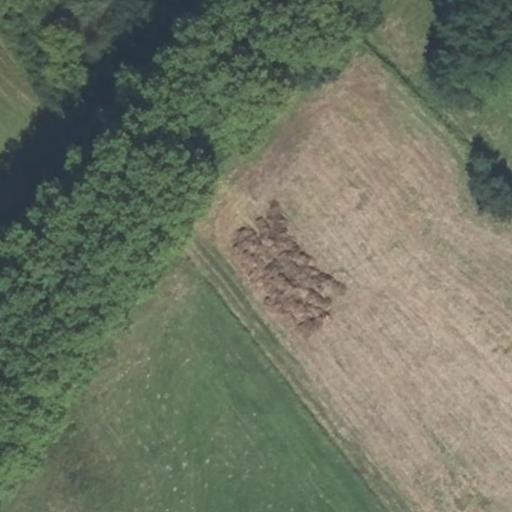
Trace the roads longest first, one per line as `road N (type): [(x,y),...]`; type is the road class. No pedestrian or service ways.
road 1 (track): [(0,367),(145,178),(265,0)]
road 2 (track): [(408,511),(327,420),(145,178)]
